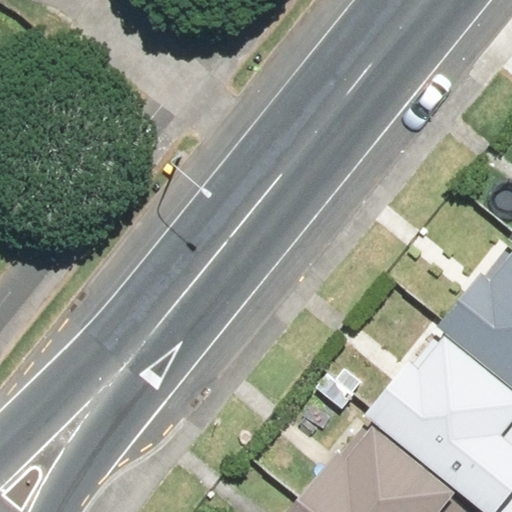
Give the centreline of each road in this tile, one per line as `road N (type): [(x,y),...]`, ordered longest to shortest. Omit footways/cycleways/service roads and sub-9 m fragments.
road 1 (tertiary): [(424,0),(152,333)]
road 2 (tertiary): [(0,478),(152,333)]
road 3 (tertiary): [(152,333),(66,459),(45,511)]
